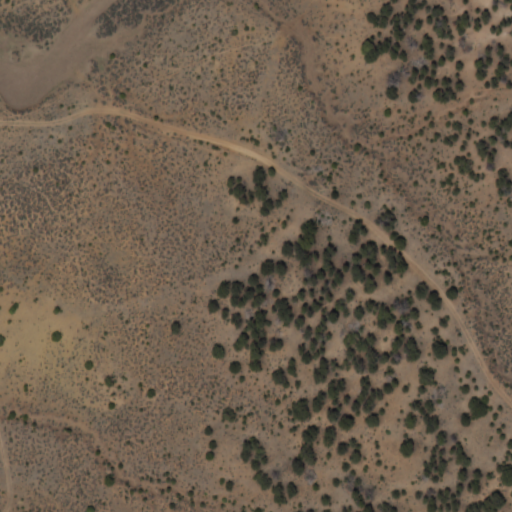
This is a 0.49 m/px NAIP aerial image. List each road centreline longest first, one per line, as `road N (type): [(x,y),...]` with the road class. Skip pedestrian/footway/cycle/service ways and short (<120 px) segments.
road 1 (track): [(307,189),(226,141),(127,113),(0,122)]
road 2 (track): [(511,408),(461,321),(406,257),(307,189)]
